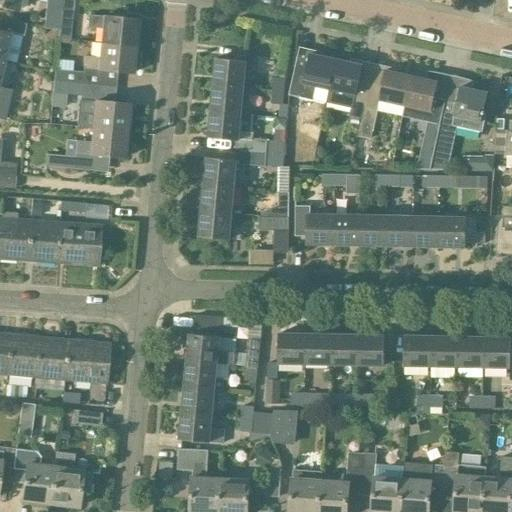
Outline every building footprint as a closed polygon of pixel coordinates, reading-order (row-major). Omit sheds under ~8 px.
[(41,0),(47,1),(46,0),(0,0),(0,6),(16,10),(18,0),(41,0)] [(59,30),(61,9),(46,8),(44,28),(59,30)] [(61,9),(59,30),(58,39),(70,41),(73,10),(61,9)] [(101,29),(99,44),(134,47),(137,21),(87,16),(86,28),(101,29)] [(0,60),(4,61),(4,60),(17,63),(25,24),(0,18),(0,60)] [(132,74),(134,47),(99,44),(98,58),(83,56),(82,69),(83,69),(83,72),(55,70),(54,82),(96,86),(97,70),(132,74)] [(288,94),(327,102),(337,59),(311,54),(308,69),(294,66),(288,94)] [(214,84),(244,87),(247,62),(217,59),(214,84)] [(366,107),(371,82),(359,80),(363,65),(337,59),(327,102),(352,108),(350,116),(363,119),(366,107)] [(383,85),(371,82),(366,107),(363,119),(359,136),(371,140),(378,110),(380,101),(405,106),(412,75),(386,70),(383,85)] [(440,123),(446,99),(435,96),(438,81),(426,78),(412,75),(405,106),(403,115),(428,121),(440,123)] [(274,78),(273,91),(285,92),(286,79),(274,78)] [(93,114),(92,128),(127,131),(129,105),(94,101),(96,86),(54,82),(52,93),(80,96),(78,113),(93,114)] [(242,112),(244,87),(214,84),(212,109),(242,112)] [(446,99),(440,123),(430,170),(447,170),(457,127),(479,132),(488,92),(461,86),(458,101),(446,99)] [(285,92),(273,91),(272,104),(284,105),(285,92)] [(242,112),(212,109),(209,137),(238,140),(238,150),(286,155),(287,142),(284,142),(272,141),(253,139),(239,138),(240,129),(253,130),(254,114),(242,112)] [(430,170),(440,123),(428,121),(418,170),(430,170)] [(124,158),(127,131),(92,128),(90,143),(66,140),(65,156),(47,154),(45,167),(87,170),(89,155),(124,158)] [(511,131),(508,131),(507,131),(506,156),(511,156),(511,216),(504,216),(503,228),(504,228),(511,228),(511,131)] [(284,168),(286,155),(238,150),(237,160),(207,158),(205,184),(235,187),(237,164),(284,168)] [(467,155),(468,170),(495,169),(494,154),(467,155)] [(0,187),(14,189),(16,163),(0,161),(0,187)] [(335,186),(335,174),(323,174),(322,186),(335,186)] [(348,174),(335,174),(335,186),(348,186),(348,174)] [(387,187),(387,175),(375,175),(375,187),(387,187)] [(400,175),(387,175),(387,187),(400,187),(400,175)] [(440,188),(440,176),(427,176),(427,188),(440,188)] [(453,176),(440,176),(440,188),(453,188),(453,176)] [(232,213),(235,187),(205,184),(202,210),(232,213)] [(278,218),(289,218),(289,192),(280,192),(278,192),(278,218)] [(78,203),(61,201),(60,211),(77,212),(78,203)] [(334,245),(334,215),(308,214),(308,206),(294,206),(294,235),(307,236),(307,245),(334,245)] [(230,240),(232,213),(202,210),(200,237),(230,240)] [(361,215),(334,215),(334,245),(360,246),(361,215)] [(387,216),(361,215),(360,246),(387,246),(387,216)] [(414,216),(387,216),(387,246),(413,247),(414,216)] [(440,217),(414,216),(413,247),(440,247),(440,217)] [(467,217),(440,217),(440,247),(466,248),(467,217)] [(36,220),(3,218),(1,259),(33,261),(36,220)] [(289,218),(278,218),(260,218),(260,230),(289,231),(289,218)] [(68,223),(36,220),(33,261),(65,263),(68,223)] [(100,225),(68,223),(65,263),(97,266),(100,225)] [(221,317),(196,315),(194,334),(190,333),(188,360),(218,363),(229,364),(234,364),(235,353),(237,339),(221,337),(221,336),(221,317)] [(279,363),(305,363),(306,333),(279,332),(279,363)] [(0,374),(5,375),(8,335),(0,333),(0,374)] [(332,364),(332,333),(306,333),(305,363),(332,364)] [(332,364),(358,364),(359,334),(332,333),(332,364)] [(359,334),(358,364),(385,365),(385,334),(359,334)] [(8,335),(5,375),(39,378),(42,338),(8,335)] [(404,365),(431,366),(431,336),(405,335),(404,365)] [(457,366),(458,336),(431,336),(431,366),(457,366)] [(484,367),(485,337),(458,336),(457,366),(457,377),(468,377),(469,366),(484,367)] [(485,337),(484,367),(511,367),(511,337),(485,337)] [(39,378),(72,381),(76,341),(42,338),(39,378)] [(249,338),(246,366),(258,367),(261,340),(249,338)] [(76,341),(72,381),(106,384),(110,344),(76,341)] [(185,386),(215,389),(223,390),(225,378),(217,377),(218,363),(188,360),(185,386)] [(258,367),(246,366),(245,381),(256,382),(258,367)] [(267,380),(266,404),(280,404),(280,380),(267,380)] [(185,386),(183,413),(213,416),(215,389),(185,386)] [(80,394),(63,393),(62,402),(80,404),(80,394)] [(292,406),(304,406),(304,393),(292,393),(292,406)] [(304,406),(331,406),(331,394),(304,393),(304,406)] [(331,406),(357,407),(358,394),(331,394),(331,406)] [(358,394),(357,407),(378,407),(378,395),(358,394)] [(417,407),(430,407),(430,395),(417,395),(417,407)] [(430,395),(430,407),(443,407),(443,395),(430,395)] [(482,408),(482,395),(469,395),(469,408),(482,408)] [(482,395),(482,408),(495,408),(495,395),(482,395)] [(242,406),(241,418),(253,419),(254,412),(255,407),(242,406)] [(102,413),(74,410),(72,423),(100,426),(102,413)] [(274,410),(274,415),(272,435),(274,442),(294,445),(299,410),(274,410)] [(249,442),(272,435),(274,415),(254,412),(253,419),(241,418),(240,432),(250,433),(249,442)] [(213,416),(183,413),(180,439),(222,443),(224,429),(212,428),(213,416)] [(0,478),(11,480),(15,449),(0,446),(0,478)] [(193,477),(190,511),(220,511),(222,478),(207,477),(208,450),(205,449),(179,448),(178,469),(193,470),(193,477)] [(21,500),(49,503),(53,468),(31,465),(33,451),(15,449),(11,480),(23,482),(21,500)] [(55,452),(53,468),(49,503),(78,507),(80,489),(88,490),(90,472),(71,470),(73,454),(55,452)] [(347,511),(349,492),(361,493),(364,454),(348,452),(346,482),(322,480),(319,511),(347,511)] [(446,465),(444,492),(456,493),(454,511),(469,511),(483,511),(486,467),(459,465),(459,453),(446,452),(445,465),(446,465)] [(364,454),(361,493),(374,494),(372,511),(401,511),(404,477),(405,466),(376,464),(377,454),(364,453),(364,454)] [(486,477),(483,511),(511,511),(511,505),(511,457),(501,457),(500,478),(486,477)] [(162,460),(160,476),(173,477),(175,461),(162,460)] [(405,466),(404,477),(401,511),(429,511),(431,491),(444,492),(446,465),(445,465),(433,464),(433,465),(405,463),(405,466)] [(279,495),(281,469),(269,468),(267,494),(279,495)] [(319,511),(322,480),(322,472),(294,470),(290,511),(319,511)] [(222,478),(220,511),(248,511),(250,480),(236,479),(222,478)]
